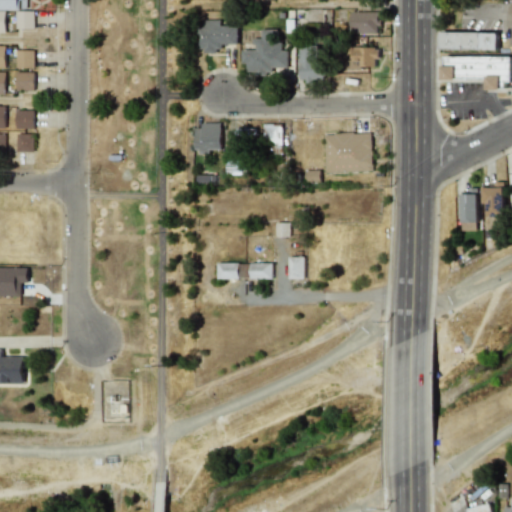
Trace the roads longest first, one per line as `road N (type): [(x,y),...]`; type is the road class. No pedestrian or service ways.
road 1 (residential): [(92,338),(77,301),(75,0)]
road 2 (secondary): [(411,339),(411,0)]
road 3 (residential): [(221,93),(253,106),(412,108)]
road 4 (track): [(0,424),(89,422),(97,368),(92,338)]
road 5 (secondary): [(411,466),(411,339)]
